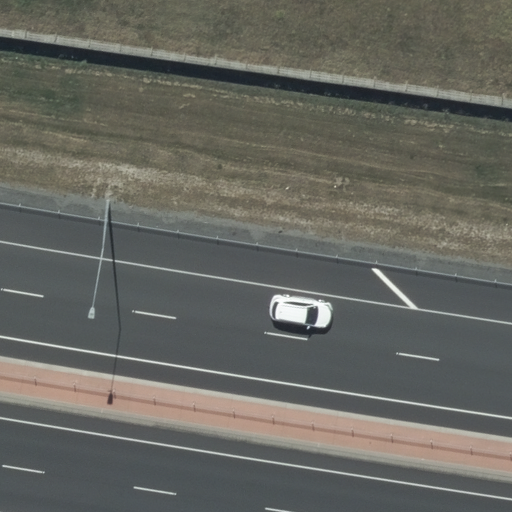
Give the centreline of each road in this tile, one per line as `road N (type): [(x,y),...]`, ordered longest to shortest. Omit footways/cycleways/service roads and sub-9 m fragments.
road 1 (motorway): [(0,287),(511,369)]
road 2 (motorway): [(288,511),(0,463)]
